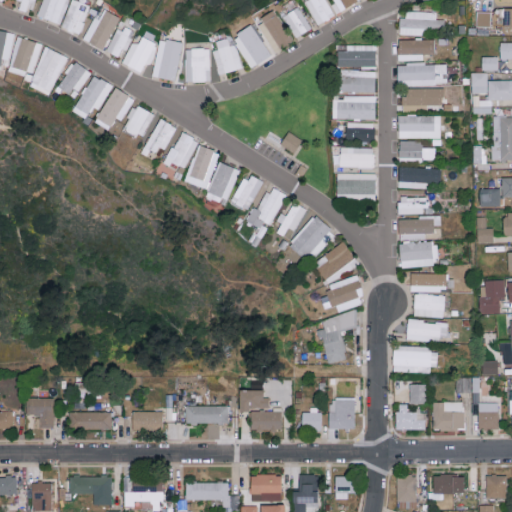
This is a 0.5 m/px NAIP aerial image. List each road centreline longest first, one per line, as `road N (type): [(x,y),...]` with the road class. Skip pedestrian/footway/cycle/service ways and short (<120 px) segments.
road 1 (residential): [(0,458),(511,449)]
road 2 (residential): [(378,455),(387,302),(374,258),(345,222),(158,101)]
road 3 (residential): [(158,101),(0,21)]
